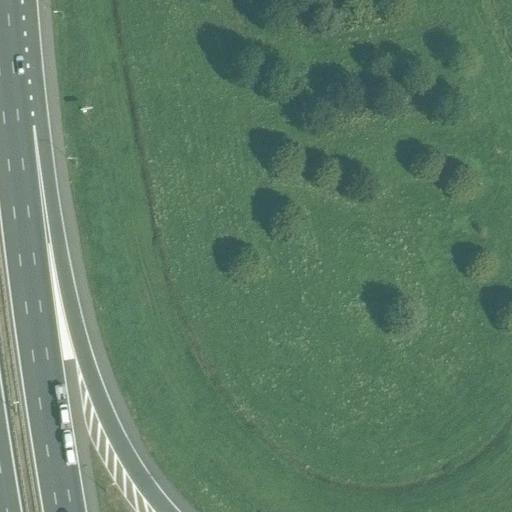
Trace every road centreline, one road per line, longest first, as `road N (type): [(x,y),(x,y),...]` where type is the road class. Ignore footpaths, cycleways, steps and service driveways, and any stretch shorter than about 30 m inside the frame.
road 1 (motorway): [(165,511),(120,453),(95,393),(10,129)]
road 2 (motorway): [(65,511),(10,129)]
